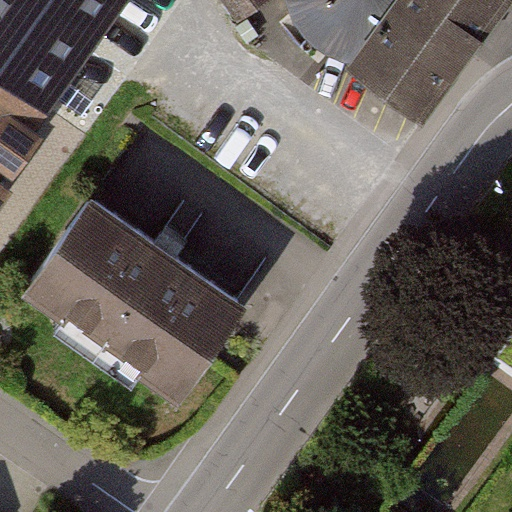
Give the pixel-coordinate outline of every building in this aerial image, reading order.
[(0,0),(0,126),(20,140),(120,0),(0,0)] [(230,0),(242,18),(269,0),(230,0)] [(367,58),(436,113),(511,17),(511,0),(303,0),(314,22),(337,44),(370,55),(367,58)] [(0,134),(0,214),(38,161),(0,134)] [(257,326),(88,205),(22,297),(191,418),(257,326)]
